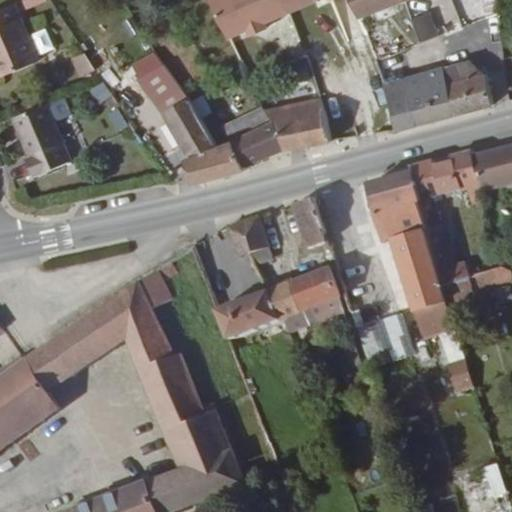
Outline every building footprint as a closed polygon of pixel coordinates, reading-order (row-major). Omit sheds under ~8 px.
[(17,0),(0,0),(0,67),(38,52),(17,0)] [(290,0),(217,0),(236,38),(255,29),(269,22),(295,10),(290,0)] [(290,0),(295,10),(316,0),(290,0)] [(381,0),(363,0),(364,3),(371,25),(381,22),(376,10),(374,12),(371,4),(381,0)] [(439,3),(420,11),(429,31),(447,24),(439,3)] [(269,22),(255,29),(258,34),(271,27),(269,22)] [(384,26),(373,30),(380,49),(392,44),(384,26)] [(392,44),(380,49),(388,76),(407,68),(397,42),(392,44)] [(311,50),(290,60),(293,66),(313,58),(311,50)] [(459,104),(496,95),(491,65),(470,50),(447,56),(459,104)] [(85,52),(70,58),(78,76),(93,70),(85,52)] [(423,114),(459,104),(447,56),(409,67),(423,114)] [(185,86),(169,60),(145,75),(167,110),(193,149),(197,174),(247,161),(245,156),(234,130),(218,137),(185,86)] [(402,120),(423,114),(409,67),(407,68),(388,76),(402,120)] [(98,104),(111,97),(103,81),(90,88),(98,104)] [(216,97),(223,93),(216,81),(208,85),(216,97)] [(190,82),(185,86),(218,137),(234,130),(219,108),(215,110),(199,84),(193,88),(190,82)] [(303,107),(280,111),(290,140),(333,130),(321,84),(299,91),(303,107)] [(48,94),(14,108),(30,147),(64,133),(48,94)] [(290,140),(280,111),(234,130),(245,156),(290,140)] [(475,202),(487,199),(486,183),(478,149),(476,143),(456,150),(458,156),(465,183),(476,180),(475,202)] [(417,160),(419,165),(435,225),(448,221),(439,190),(446,189),(437,160),(435,154),(417,160)] [(446,189),(465,183),(458,156),(444,160),(443,158),(437,160),(446,189)] [(402,235),(422,300),(456,289),(452,278),(449,264),(447,259),(435,225),(419,165),(374,178),(391,238),(402,235)] [(314,196),(288,202),(299,250),(325,244),(314,196)] [(270,202),(254,207),(256,219),(274,214),(270,202)] [(252,257),(266,252),(264,247),(256,219),(254,207),(234,214),(252,257)] [(275,232),(280,230),(274,214),(256,219),(264,247),(278,242),(275,232)] [(435,225),(447,259),(461,255),(456,238),(453,239),(448,221),(435,225)] [(331,252),(336,250),(329,224),(325,225),(331,252)] [(264,247),(266,252),(285,246),(280,230),(275,232),(278,242),(264,247)] [(178,511),(177,508),(248,479),(214,395),(205,399),(185,348),(180,350),(158,305),(179,290),(169,271),(182,262),(175,251),(33,349),(56,382),(134,328),(187,458),(132,482),(131,476),(96,489),(98,495),(55,511),(178,511)] [(490,280),(511,273),(511,256),(485,266),(490,280)] [(476,271),(479,269),(475,257),(449,264),(452,278),(456,277),(476,271)] [(307,304),(311,317),(338,308),(333,293),(348,286),(338,259),(297,274),(307,304)] [(482,289),(476,271),(456,277),(461,295),(482,289)] [(274,283),(284,312),(307,304),(297,274),(274,283)] [(224,302),(238,341),(288,324),(284,312),(274,283),(224,302)] [(428,319),(460,307),(456,289),(422,300),(428,319)] [(358,313),(374,357),(419,344),(404,300),(358,313)] [(13,325),(0,309),(0,326),(5,332),(13,325)] [(511,339),(488,344),(495,375),(511,371),(511,339)] [(26,353),(33,349),(29,343),(4,360),(6,364),(8,366),(18,359),(17,356),(25,351),(26,353)] [(0,446),(4,443),(2,440),(13,434),(15,437),(21,431),(20,428),(30,421),(32,424),(39,419),(38,417),(47,409),(49,412),(56,408),(54,404),(65,397),(56,382),(33,349),(26,353),(25,351),(17,356),(18,359),(8,366),(6,364),(0,368),(2,371),(0,372),(0,446)] [(462,377),(478,373),(472,349),(456,353),(462,377)] [(355,367),(364,388),(374,385),(366,363),(355,367)] [(498,464),(479,467),(483,498),(503,495),(498,464)]
